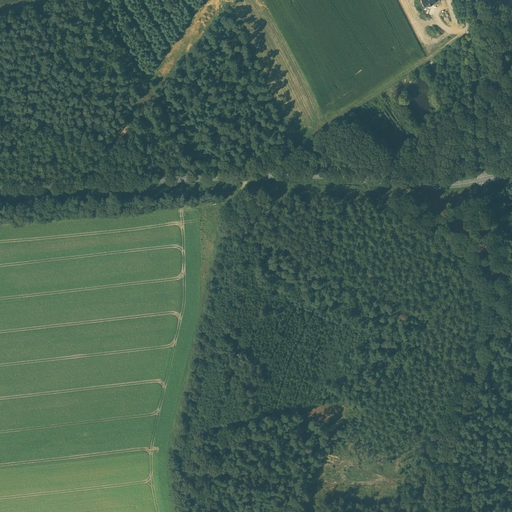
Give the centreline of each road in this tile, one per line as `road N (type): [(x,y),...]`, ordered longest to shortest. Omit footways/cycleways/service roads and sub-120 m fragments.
road 1 (tertiary): [(0,186),(248,175),(434,185),(482,180)]
road 2 (track): [(485,195),(462,251),(322,459),(297,511)]
road 3 (track): [(176,511),(172,457),(211,271),(226,204),(248,175)]
road 4 (unclassified): [(511,292),(408,511)]
road 5 (unclassified): [(465,0),(482,180)]
